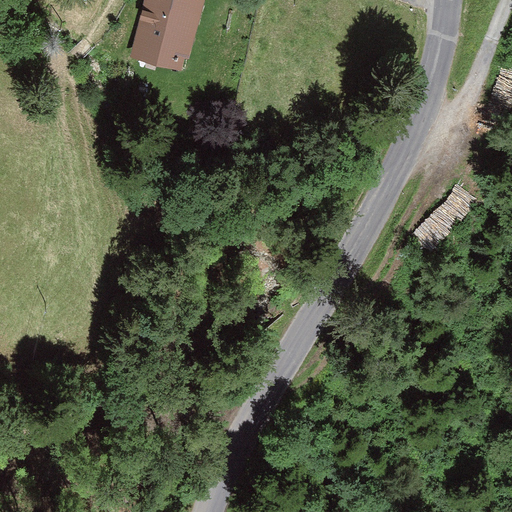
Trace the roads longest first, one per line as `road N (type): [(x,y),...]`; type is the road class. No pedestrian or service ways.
road 1 (tertiary): [(208,511),(230,457),(391,177),(431,78),(446,0)]
road 2 (track): [(507,0),(439,148),(401,153)]
